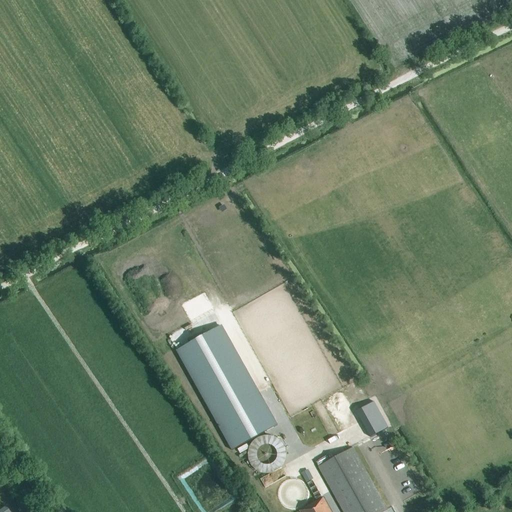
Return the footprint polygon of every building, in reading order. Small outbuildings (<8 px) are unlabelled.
[(222,326),(176,351),(232,451),(277,426),(222,326)] [(267,472),(273,471),(277,469),(280,466),(283,461),(284,457),(284,452),(282,447),(279,444),(276,441),(271,439),(266,438),(262,439),(257,442),(254,445),(252,450),(251,455),(252,460),(254,465),(258,468),(262,471),(267,472)] [(343,511),(384,511),(387,511),(353,448),(318,468),(343,511)] [(282,480),(271,485),(259,492),(270,511),(291,511),(283,497),(289,494),(282,480)] [(330,511),(323,498),(300,511),(330,511)]
